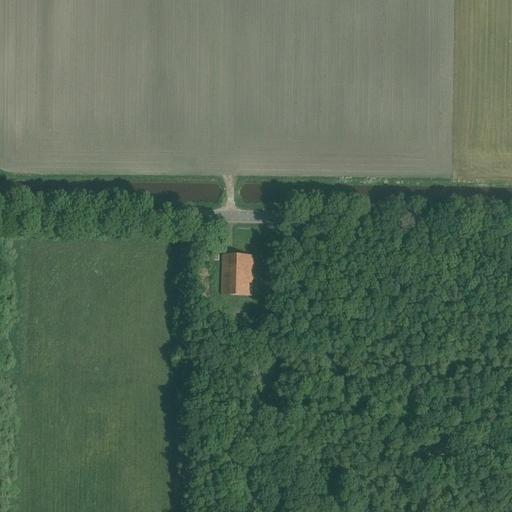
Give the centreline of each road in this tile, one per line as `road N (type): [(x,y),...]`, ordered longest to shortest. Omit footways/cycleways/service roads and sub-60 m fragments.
road 1 (tertiary): [(511,218),(0,212)]
road 2 (track): [(423,385),(281,363),(267,323),(264,215)]
